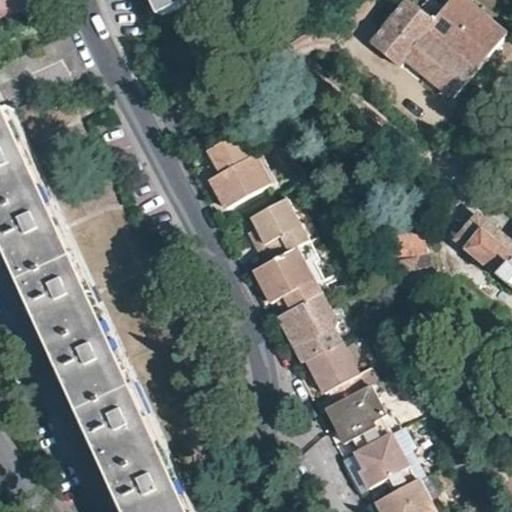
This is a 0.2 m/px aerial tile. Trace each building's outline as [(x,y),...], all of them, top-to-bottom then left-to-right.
[(0,0),(0,17),(40,2),(39,0),(0,0)] [(153,0),(160,15),(192,0),(153,0)] [(410,0),(373,46),(401,68),(399,70),(405,76),(414,66),(454,99),(508,35),(465,0),(439,0),(427,15),(410,0)] [(0,84),(12,110),(15,109),(88,75),(79,56),(69,35),(0,67),(0,84)] [(0,231),(6,244),(32,301),(61,363),(90,427),(118,487),(129,511),(193,511),(9,112),(0,116),(0,231)] [(252,133),(242,138),(253,160),(258,158),(272,187),(278,185),(252,133)] [(213,152),(218,162),(224,175),(217,178),(213,180),(227,209),(272,187),(258,158),(253,160),(242,138),(213,152)] [(224,175),(218,162),(211,165),(217,178),(224,175)] [(298,190),(310,184),(307,179),(296,185),(298,190)] [(301,249),(312,244),(290,202),(255,220),(259,229),(268,246),(260,250),(268,266),(301,249)] [(511,242),(480,216),(460,241),(511,282),(511,242)] [(268,246),(259,229),(251,233),(260,250),(268,246)] [(412,237),(387,245),(394,269),(419,261),(412,237)] [(301,249),(268,266),(256,272),(272,306),(278,303),(287,297),(293,310),(324,295),(301,249)] [(293,310),(284,316),(280,318),(296,350),(310,344),(316,357),(346,341),(347,340),(324,295),(293,310)] [(287,297),(278,303),(284,316),(293,310),(287,297)] [(364,374),(346,341),(316,357),(309,361),(319,377),(327,394),(333,391),(340,404),(364,390),(376,384),(383,381),(377,368),(364,374)] [(296,350),(303,364),(309,361),(316,357),(310,344),(296,350)] [(319,377),(309,361),(303,364),(312,381),(319,377)] [(364,390),(340,404),(328,409),(339,428),(342,427),(345,432),(350,429),(354,438),(361,450),(365,448),(397,432),(388,413),(391,412),(376,384),(364,390)] [(401,430),(406,428),(397,408),(391,412),(388,413),(397,432),(401,430)] [(342,427),(339,428),(345,443),(354,438),(350,429),(345,432),(342,427)] [(401,430),(397,432),(365,448),(372,463),(383,482),(395,476),(402,488),(426,476),(401,430)] [(383,482),(372,463),(368,466),(379,484),(383,482)] [(447,511),(426,476),(402,488),(390,495),(398,511),(447,511)] [(398,511),(390,495),(384,498),(392,511),(398,511)]
